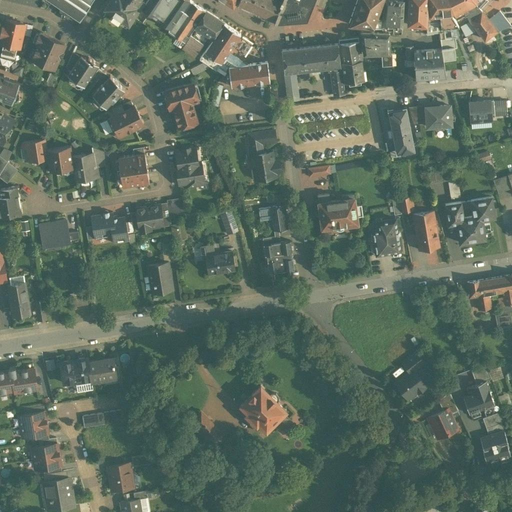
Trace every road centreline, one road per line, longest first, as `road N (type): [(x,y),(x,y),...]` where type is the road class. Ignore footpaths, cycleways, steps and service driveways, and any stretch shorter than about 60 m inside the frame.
road 1 (residential): [(0,3),(48,15),(116,60),(154,102),(165,172),(153,191),(57,205),(32,186)]
road 2 (residential): [(0,346),(310,296)]
road 3 (residential): [(272,29),(310,296)]
road 4 (residential): [(310,296),(394,418),(373,511)]
road 5 (residential): [(310,296),(511,263)]
road 6 (residential): [(511,468),(455,483),(396,511)]
